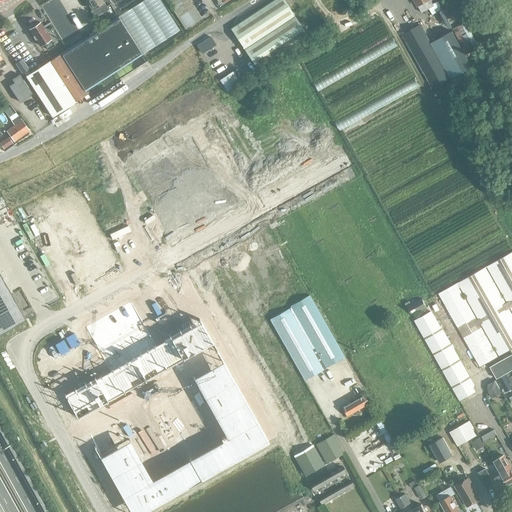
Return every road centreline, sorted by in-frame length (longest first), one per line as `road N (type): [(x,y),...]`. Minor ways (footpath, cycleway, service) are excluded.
road 1 (unclassified): [(337,160),(23,344),(23,367),(104,511)]
road 2 (track): [(161,63),(0,159)]
road 3 (unknown): [(338,371),(329,410),(378,511)]
